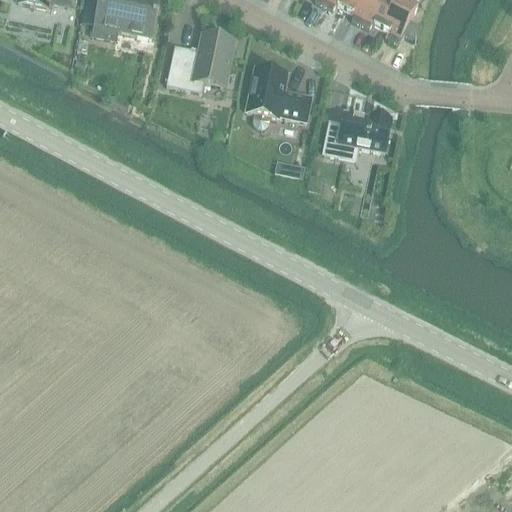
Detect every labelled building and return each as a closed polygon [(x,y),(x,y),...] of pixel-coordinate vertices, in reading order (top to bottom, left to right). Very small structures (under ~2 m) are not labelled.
[(18,0),(17,7),(49,14),(51,7),(72,12),(74,0),(18,0)] [(99,0),(93,31),(92,40),(115,45),(117,36),(151,43),(160,2),(150,0),(99,0)] [(328,0),(317,0),(314,6),(323,11),(328,0)] [(344,14),(351,0),(328,0),(323,11),(331,15),(335,9),(344,14)] [(374,0),(351,0),(344,14),(354,19),(350,25),(359,30),(374,0)] [(381,33),(397,0),(374,0),(359,30),(368,34),(371,28),(381,33)] [(397,0),(381,33),(390,38),(387,44),(397,49),(417,9),(416,8),(420,0),(397,0)] [(224,92),(234,46),(202,39),(198,57),(190,55),(190,54),(174,51),(166,91),(201,98),(203,88),(224,92)] [(255,74),(246,117),(253,118),(252,123),(252,127),(252,132),(255,135),(260,136),(264,135),(267,132),(269,126),(270,122),(277,123),(278,121),(305,127),(310,104),(283,98),(286,80),(274,78),(272,74),(261,72),(256,74),(255,74)] [(323,158),(354,165),(356,153),(384,158),(391,127),(390,127),(391,124),(370,120),(369,123),(344,117),(341,130),(330,127),(323,158)] [(290,169),(287,181),(302,184),(304,172),(290,169)] [(310,182),(307,194),(321,197),(324,185),(310,182)]
